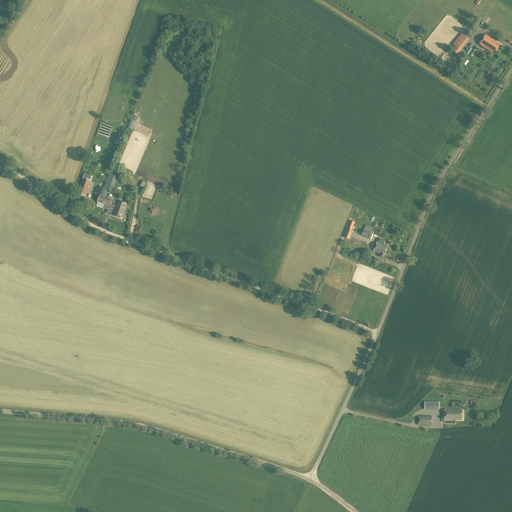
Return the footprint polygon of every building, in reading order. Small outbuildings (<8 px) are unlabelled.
[(461,34),(459,36),(467,43),(469,40),(461,34)] [(494,54),(500,45),(485,35),(479,45),(494,54)] [(457,55),(465,46),(457,39),(452,45),(455,47),(452,51),(457,55)] [(103,121),(98,135),(107,138),(112,125),(103,121)] [(113,188),(115,181),(112,180),(108,178),(104,189),(110,191),(112,187),(113,188)] [(111,203),(111,204),(113,199),(105,196),(101,195),(100,195),(98,203),(114,208),(112,215),(123,219),(125,212),(123,212),(123,211),(119,210),(120,209),(118,209),(118,207),(115,206),(115,207),(110,205),(111,203)] [(123,212),(125,212),(128,204),(117,200),(116,205),(111,204),(111,203),(110,205),(115,207),(115,206),(118,207),(118,209),(120,209),(119,210),(123,211),(123,212)] [(368,239),(373,228),(366,225),(361,236),(368,239)] [(384,258),(388,246),(384,245),(385,241),(379,239),(374,252),(377,253),(377,254),(380,255),(379,256),(384,258)] [(77,264),(80,258),(74,256),(72,262),(77,264)] [(445,420),(462,420),(462,409),(445,409),(445,420)] [(432,425),(432,416),(417,416),(417,425),(432,425)]
